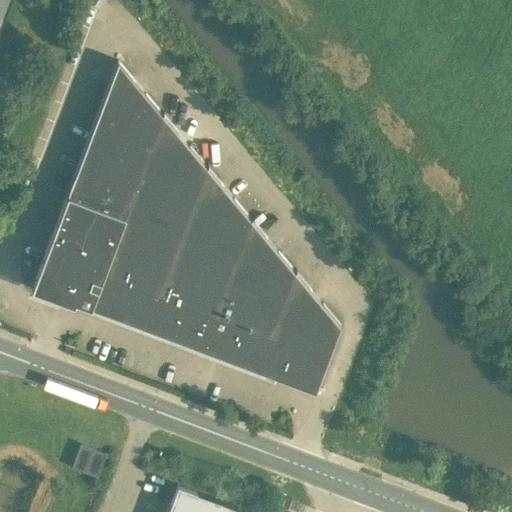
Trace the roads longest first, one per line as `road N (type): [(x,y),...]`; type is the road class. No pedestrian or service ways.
road 1 (unknown): [(323,410),(357,319),(352,285),(128,31),(99,34),(89,55),(23,271)]
road 2 (residential): [(421,511),(0,352)]
road 3 (unknown): [(23,271),(246,381),(323,410)]
